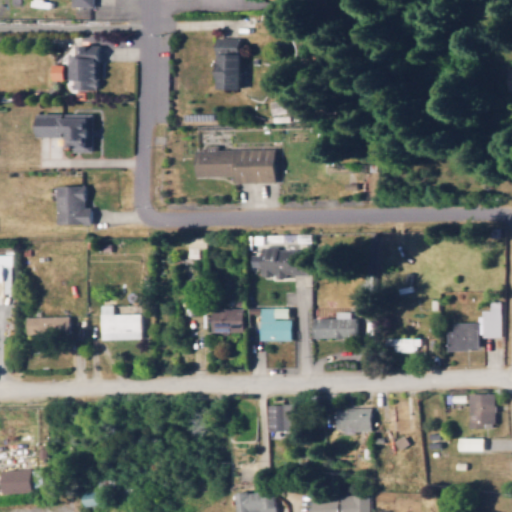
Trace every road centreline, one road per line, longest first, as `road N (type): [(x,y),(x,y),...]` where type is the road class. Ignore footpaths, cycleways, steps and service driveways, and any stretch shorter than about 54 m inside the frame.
road 1 (residential): [(511,206),(223,221),(183,210),(171,161),(173,0)]
road 2 (residential): [(511,378),(0,388)]
